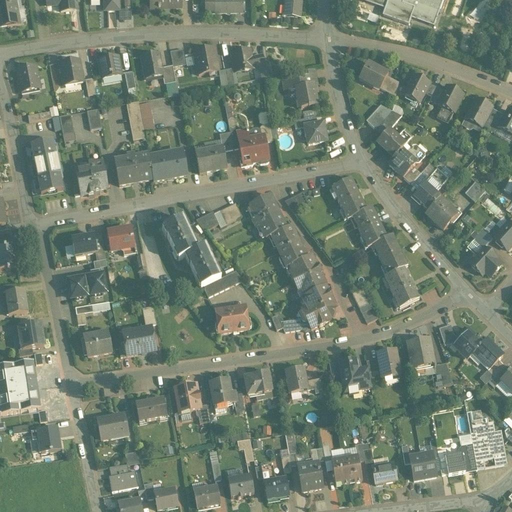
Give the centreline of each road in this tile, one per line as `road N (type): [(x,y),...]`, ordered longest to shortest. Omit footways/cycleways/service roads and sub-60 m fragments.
road 1 (residential): [(466,284),(430,313),(360,340),(70,387)]
road 2 (residential): [(363,164),(33,221)]
road 3 (residential): [(0,54),(143,35),(328,39)]
road 4 (residential): [(511,91),(402,52),(328,39)]
road 5 (residential): [(70,387),(33,221)]
road 6 (residential): [(466,284),(408,227),(363,164)]
road 7 (residential): [(33,221),(0,80)]
road 8 (residential): [(363,164),(332,83),(328,39)]
road 9 (residential): [(97,511),(70,387)]
road 10 (residential): [(491,494),(371,511)]
